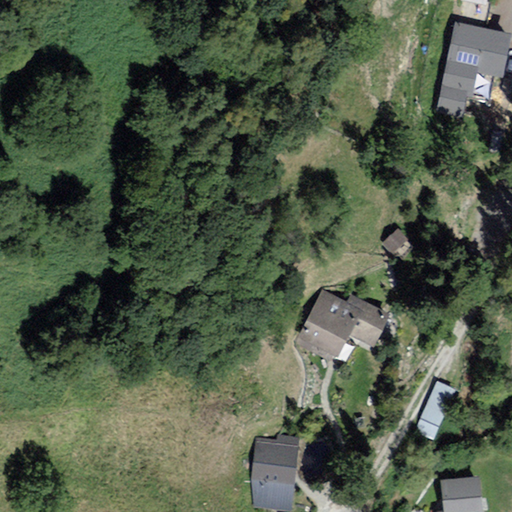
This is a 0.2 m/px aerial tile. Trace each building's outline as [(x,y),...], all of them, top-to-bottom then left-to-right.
[(464,0),(464,19),(486,20),(486,0),(464,0)] [(440,92),(471,98),(477,69),(504,75),(511,35),(511,30),(455,18),(440,92)] [(403,225),(386,234),(398,259),(416,251),(403,225)] [(342,306),(314,292),(286,345),(321,364),(336,335),(358,346),(376,313),(347,298),(342,306)] [(461,389),(442,380),(420,429),(439,437),(461,389)] [(288,438),(251,436),(246,509),(283,511),(288,438)] [(433,511),(467,511),(466,479),(432,481),(433,511)]
